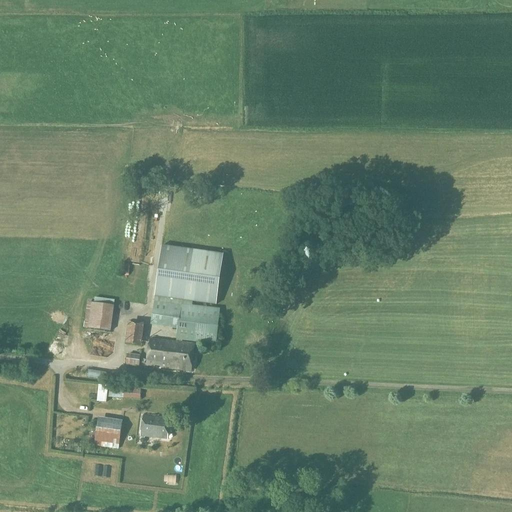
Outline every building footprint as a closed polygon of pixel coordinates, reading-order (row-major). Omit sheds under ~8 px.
[(162,246),(157,282),(151,324),(158,325),(158,326),(178,329),(176,340),(216,346),(220,309),(192,306),(193,303),(216,306),(223,255),(162,246)] [(88,329),(110,332),(114,307),(91,304),(88,329)] [(126,343),(142,344),(143,321),(126,321),(126,343)] [(150,340),(146,366),(190,372),(194,345),(150,340)] [(126,365),(139,366),(140,356),(127,355),(126,365)] [(123,386),(122,398),(140,399),(141,387),(123,386)] [(97,391),(95,400),(105,402),(107,392),(97,391)] [(169,420),(143,416),(141,437),(167,440),(169,420)] [(94,446),(117,447),(119,421),(95,420),(94,446)] [(121,429),(122,440),(137,439),(136,429),(121,429)]
